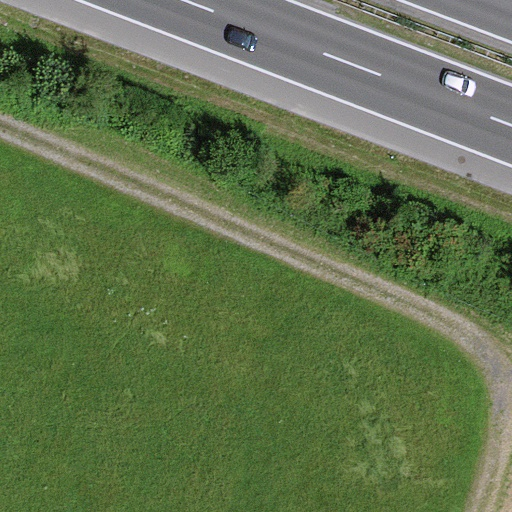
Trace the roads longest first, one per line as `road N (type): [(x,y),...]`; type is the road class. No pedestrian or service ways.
road 1 (track): [(0,123),(468,338),(501,424),(473,511)]
road 2 (motorway): [(184,0),(511,126)]
